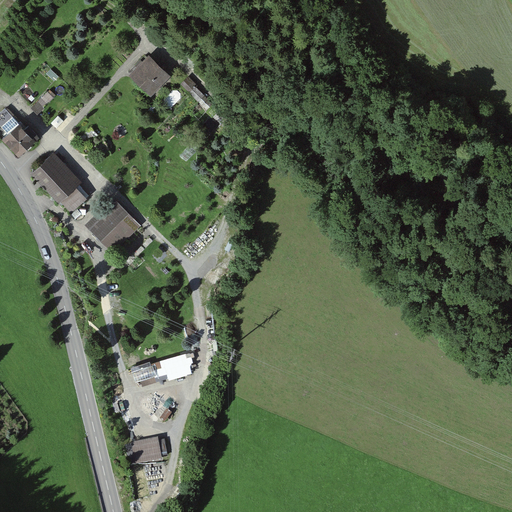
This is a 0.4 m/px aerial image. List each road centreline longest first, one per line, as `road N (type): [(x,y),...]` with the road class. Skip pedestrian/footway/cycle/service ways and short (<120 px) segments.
road 1 (secondary): [(0,159),(49,249),(113,511)]
road 2 (track): [(511,295),(446,180),(381,107),(313,0)]
